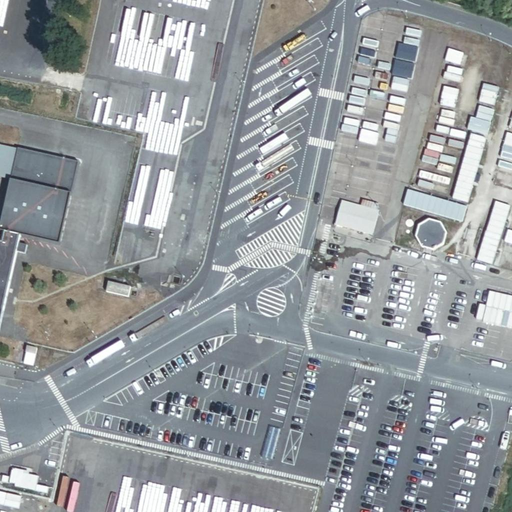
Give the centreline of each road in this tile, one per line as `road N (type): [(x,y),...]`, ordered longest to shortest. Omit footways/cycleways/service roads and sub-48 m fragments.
road 1 (unknown): [(352,511),(394,356)]
road 2 (unknown): [(432,511),(456,425),(443,397),(424,388)]
road 3 (unknown): [(510,384),(475,511)]
road 4 (unknown): [(424,388),(389,511)]
